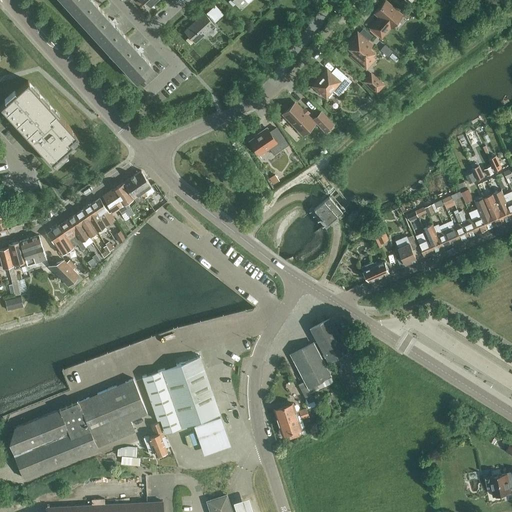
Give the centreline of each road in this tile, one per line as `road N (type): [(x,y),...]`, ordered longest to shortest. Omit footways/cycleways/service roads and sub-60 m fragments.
road 1 (unknown): [(145,364),(181,453),(211,464),(232,453),(236,431),(211,341)]
road 2 (residential): [(283,511),(253,386),(269,333),(299,280)]
road 3 (tertiary): [(147,155),(8,0)]
road 4 (tertiary): [(511,415),(337,304)]
road 5 (tertiary): [(299,280),(147,155)]
road 6 (residential): [(337,304),(511,226)]
road 7 (residential): [(0,238),(41,223),(147,155)]
road 8 (residential): [(147,155),(270,85)]
road 9 (residential): [(270,85),(285,81),(351,0)]
